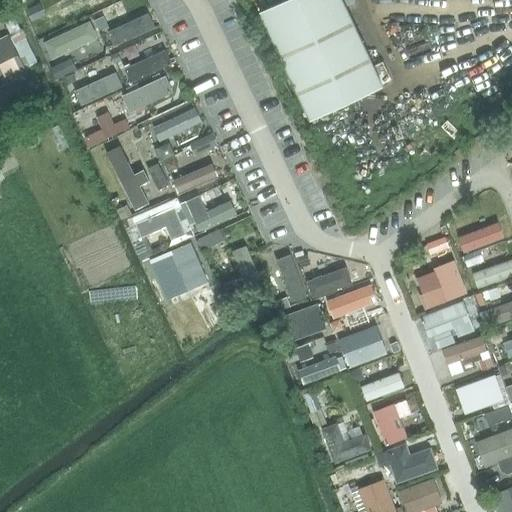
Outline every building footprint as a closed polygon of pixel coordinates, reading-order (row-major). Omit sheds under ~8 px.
[(73,0),(58,7),(65,21),(107,1),(106,0),(73,0)] [(374,66),(342,0),(284,0),(259,12),(310,119),(383,85),(382,84),(391,80),(382,62),(374,66)] [(107,31),(114,45),(156,26),(150,12),(107,31)] [(12,16),(4,20),(11,35),(20,31),(13,15),(12,16)] [(43,42),(50,56),(92,37),(86,23),(43,42)] [(9,36),(0,40),(0,86),(27,73),(9,36)] [(123,68),(130,82),(172,62),(166,48),(123,68)] [(73,91),(80,105),(122,85),(116,71),(73,91)] [(123,94),(130,108),(172,89),(166,75),(123,94)] [(153,126),(159,140),(202,121),(195,107),(153,126)] [(108,153),(134,209),(149,202),(123,146),(108,153)] [(173,179),(179,193),(217,176),(211,162),(173,179)] [(185,200),(199,229),(236,212),(230,199),(206,210),(199,193),(185,200)] [(165,225),(171,239),(186,233),(174,205),(135,222),(141,236),(165,225)] [(457,235),(463,249),(505,234),(499,219),(457,235)] [(166,251),(184,291),(208,280),(190,240),(166,251)] [(223,284),(231,301),(263,288),(245,244),(232,249),(243,275),(223,284)] [(511,258),(473,273),(478,287),(511,274),(511,258)] [(418,294),(424,309),(465,293),(452,259),(432,266),(440,286),(418,294)] [(307,281),(312,295),(351,282),(346,267),(307,281)] [(327,301),(333,316),(374,300),(369,286),(327,301)] [(511,299),(487,308),(493,324),(511,317),(511,299)] [(280,315),(289,340),(326,327),(317,302),(280,315)] [(340,340),(349,365),(386,352),(377,327),(340,340)] [(511,337),(503,341),(509,357),(511,355),(511,337)] [(297,369),(302,384),(341,370),(335,355),(297,369)] [(360,385),(365,399),(403,385),(398,371),(360,385)] [(372,412),(385,445),(407,436),(399,417),(413,412),(407,398),(372,412)] [(320,426),(333,461),(370,447),(365,433),(345,441),(337,420),(320,426)] [(386,450),(397,481),(438,466),(431,447),(409,455),(405,443),(386,450)] [(358,487),(367,511),(397,511),(384,477),(358,487)] [(400,490),(408,511),(415,511),(441,502),(432,478),(400,490)]
